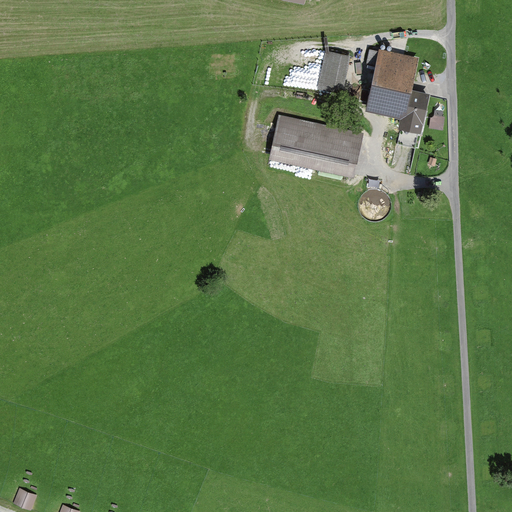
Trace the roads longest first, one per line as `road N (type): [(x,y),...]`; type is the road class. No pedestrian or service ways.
road 1 (unclassified): [(449,0),(473,511)]
road 2 (track): [(271,147),(253,144),(248,132),(258,100),(273,93),(343,104),(380,122),(371,168),(402,182),(455,183)]
road 3 (track): [(449,32),(366,39),(343,104)]
